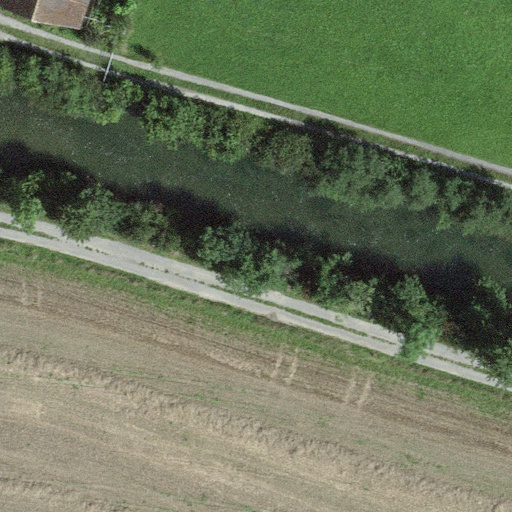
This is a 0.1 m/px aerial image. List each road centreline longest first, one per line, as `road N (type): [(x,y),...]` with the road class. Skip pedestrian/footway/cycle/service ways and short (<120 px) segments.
road 1 (track): [(0,225),(511,382)]
road 2 (track): [(0,28),(511,182)]
